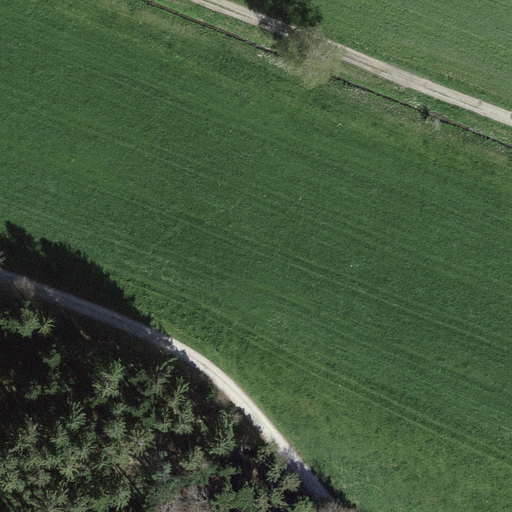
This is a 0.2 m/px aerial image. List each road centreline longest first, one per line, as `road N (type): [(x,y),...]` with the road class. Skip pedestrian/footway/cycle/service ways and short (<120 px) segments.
road 1 (track): [(338,511),(223,374),(0,267)]
road 2 (track): [(511,121),(203,0)]
